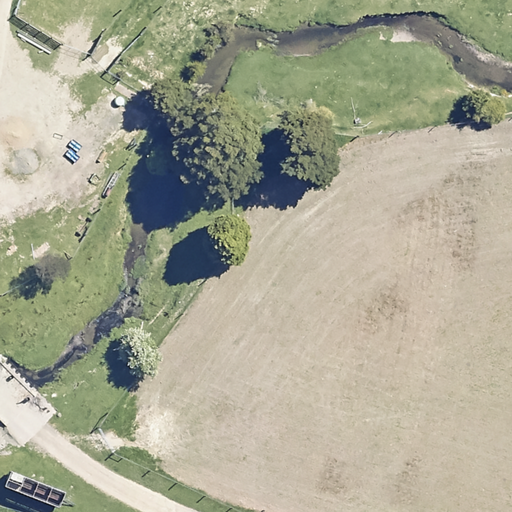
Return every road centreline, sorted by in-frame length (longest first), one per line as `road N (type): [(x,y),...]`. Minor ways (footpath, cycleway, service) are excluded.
road 1 (track): [(0,135),(74,87),(147,0)]
road 2 (track): [(0,392),(85,470),(158,511)]
